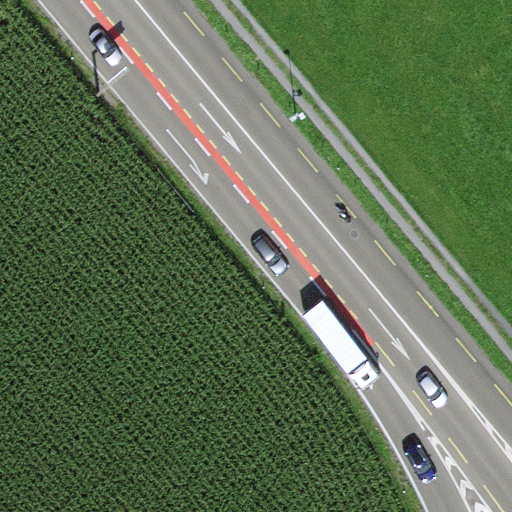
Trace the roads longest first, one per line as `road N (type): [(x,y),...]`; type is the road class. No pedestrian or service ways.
road 1 (trunk): [(58,0),(350,354),(449,511)]
road 2 (primary): [(511,455),(133,0)]
road 3 (track): [(223,0),(511,339)]
